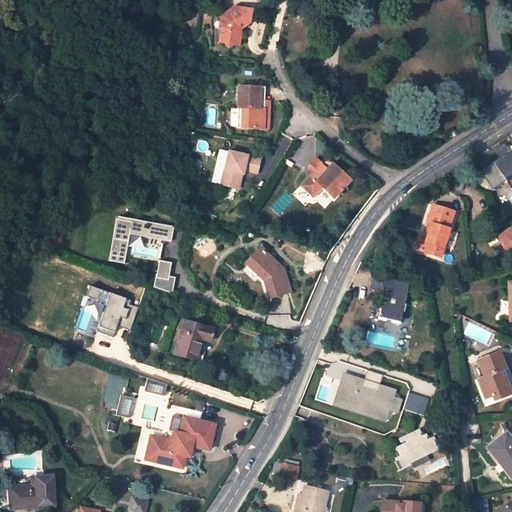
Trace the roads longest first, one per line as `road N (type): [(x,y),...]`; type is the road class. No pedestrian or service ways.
road 1 (tertiary): [(218,511),(272,429),(340,272),(399,187)]
road 2 (residential): [(272,60),(303,114),(399,187)]
road 3 (tertiary): [(399,187),(511,114)]
